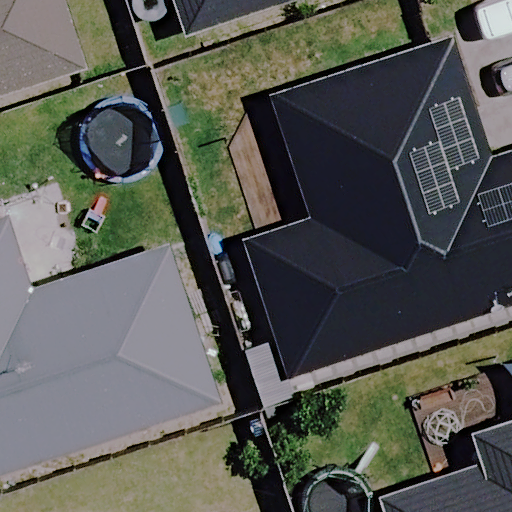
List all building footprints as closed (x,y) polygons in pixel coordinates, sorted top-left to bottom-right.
[(0,0),(0,90),(74,65),(51,0),(0,0)] [(163,0),(172,33),(300,0),(163,0)] [(291,386),(511,313),(511,154),(489,162),(449,43),(266,104),(306,224),(244,245),(291,386)] [(31,301),(0,215),(0,482),(224,399),(169,250),(31,301)] [(511,511),(511,422),(465,437),(476,476),(378,505),(379,511),(511,511)]
